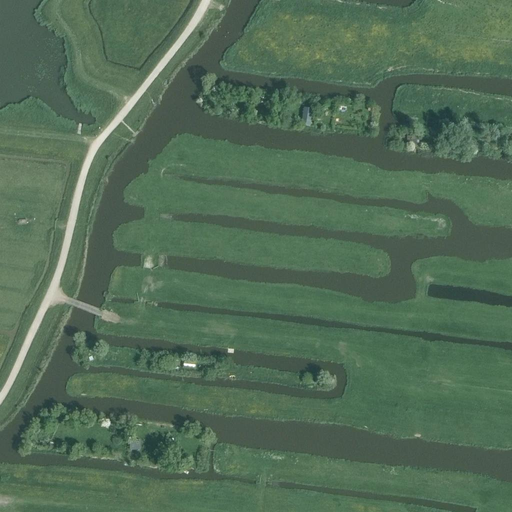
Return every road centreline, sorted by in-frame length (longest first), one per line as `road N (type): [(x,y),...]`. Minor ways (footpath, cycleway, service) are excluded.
road 1 (track): [(95,144),(55,284),(0,398)]
road 2 (track): [(206,0),(119,119)]
road 3 (track): [(0,499),(129,511)]
